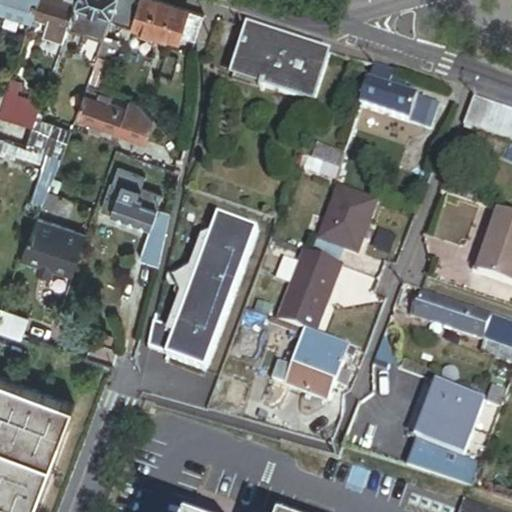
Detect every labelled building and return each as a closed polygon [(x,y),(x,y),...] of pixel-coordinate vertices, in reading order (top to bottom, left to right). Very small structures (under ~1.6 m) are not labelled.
[(2,0),(0,7),(35,18),(41,0),(2,0)] [(41,0),(35,18),(49,22),(70,29),(79,3),(79,0),(41,0)] [(118,0),(79,0),(79,3),(114,14),(118,0)] [(191,13),(150,0),(118,0),(114,14),(112,20),(143,30),(159,36),(181,42),(182,38),(191,13)] [(79,3),(70,29),(105,40),(106,36),(112,20),(114,14),(79,3)] [(204,17),(191,13),(182,38),(197,43),(204,17)] [(70,29),(49,22),(44,37),(65,44),(70,29)] [(159,36),(143,30),(141,38),(157,43),(159,36)] [(249,34),(234,83),(313,108),(328,59),(249,34)] [(106,36),(105,40),(99,57),(114,62),(121,41),(106,36)] [(114,62),(99,57),(95,70),(109,75),(114,62)] [(395,77),(376,70),(363,108),(413,125),(421,100),(391,90),(395,77)] [(27,85),(13,80),(8,94),(22,99),(27,85)] [(88,89),(86,96),(98,101),(101,94),(88,89)] [(6,98),(0,114),(0,116),(35,128),(36,127),(43,106),(22,99),(8,94),(6,98)] [(98,101),(110,105),(112,98),(101,94),(98,101)] [(86,96),(78,117),(122,133),(130,112),(110,105),(98,101),(86,96)] [(439,107),(421,100),(413,125),(431,131),(439,107)] [(511,114),(474,101),(464,130),(511,146),(511,114)] [(56,110),(43,106),(36,127),(53,133),(56,126),(51,124),(56,110)] [(73,132),(56,126),(53,133),(52,138),(69,144),(73,132)] [(35,128),(28,149),(44,154),(49,138),(52,138),(53,133),(36,127),(35,128)] [(49,138),(44,154),(63,160),(69,144),(52,138),(49,138)] [(28,149),(5,142),(1,155),(43,168),(35,188),(50,193),(63,160),(44,154),(28,149)] [(328,167),(313,162),(308,175),(323,180),(328,167)] [(143,200),(147,187),(119,179),(115,191),(120,192),(143,200)] [(165,193),(147,187),(143,200),(161,205),(165,193)] [(45,204),(50,193),(35,188),(30,198),(45,204)] [(380,203),(341,188),(320,242),(360,258),(380,203)] [(120,192),(115,191),(113,190),(107,207),(115,209),(120,192)] [(161,205),(143,200),(120,192),(115,209),(114,212),(155,225),(159,210),(161,205)] [(173,214),(159,210),(155,225),(153,224),(140,261),(161,269),(173,214)] [(511,217),(498,213),(477,275),(511,286),(511,217)] [(190,299),(177,333),(167,358),(167,359),(206,374),(259,234),(220,219),(197,279),(190,276),(183,296),(190,299)] [(89,256),(49,238),(19,303),(59,319),(89,256)] [(343,269),(307,255),(280,325),(309,336),(320,340),(332,309),(328,308),(343,269)] [(414,321),(423,297),(424,293),(405,287),(395,314),(414,321)] [(423,297),(414,321),(483,345),(487,333),(491,322),(423,297)] [(280,325),(273,322),(270,330),(306,344),(309,336),(280,325)] [(491,322),(487,333),(502,338),(506,327),(491,322)] [(170,331),(155,325),(149,351),(158,354),(160,348),(163,349),(170,331)] [(487,333),(483,345),(486,346),(511,355),(511,329),(506,327),(502,338),(487,333)] [(177,333),(170,331),(163,349),(160,348),(158,354),(167,358),(177,333)] [(351,352),(320,340),(309,336),(306,344),(295,371),(338,388),(349,392),(354,379),(343,374),(348,361),(351,352)] [(511,355),(486,346),(482,358),(511,368),(511,355)] [(357,364),(360,356),(351,352),(348,361),(357,364)] [(281,366),(275,383),(288,388),(295,371),(281,366)] [(338,388),(295,371),(288,388),(332,405),(338,388)] [(64,428),(74,403),(0,375),(0,442),(52,462),(61,437),(56,435),(60,426),(64,428)] [(479,407),(438,392),(418,448),(459,463),(479,407)] [(0,511),(33,511),(52,462),(0,442),(0,511)] [(473,491),(480,470),(459,463),(418,448),(408,473),(473,491)] [(494,511),(462,501),(458,511),(494,511)]
